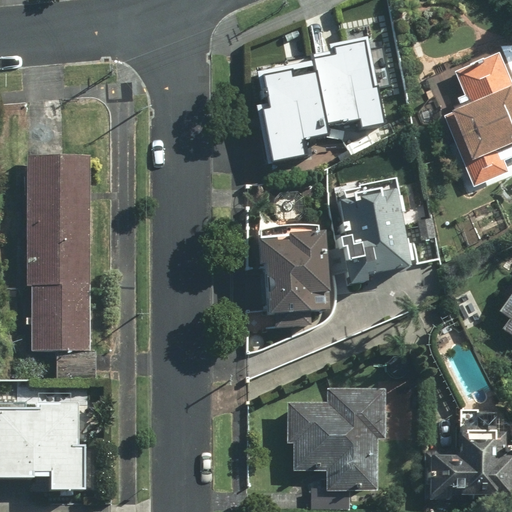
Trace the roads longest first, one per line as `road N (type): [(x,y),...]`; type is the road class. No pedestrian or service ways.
road 1 (residential): [(178,511),(180,2)]
road 2 (residential): [(180,2),(120,24),(0,34)]
